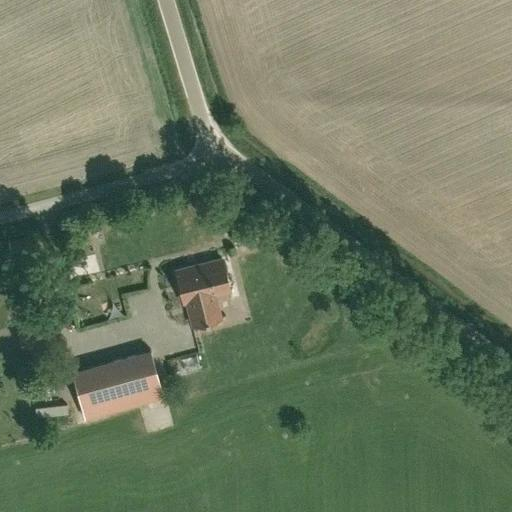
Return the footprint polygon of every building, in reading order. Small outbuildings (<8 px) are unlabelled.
[(239,248),(262,240),(259,231),(236,239),(239,248)] [(34,238),(8,242),(11,259),(36,256),(34,238)] [(213,286),(215,295),(230,291),(221,257),(175,269),(179,284),(181,284),(202,279),(205,288),(213,286)] [(215,295),(213,286),(205,288),(202,279),(181,284),(192,324),(220,317),(215,295)] [(30,290),(38,288),(35,280),(28,281),(30,290)] [(33,315),(31,333),(52,335),(54,318),(33,315)] [(149,350),(72,371),(84,417),(162,396),(149,350)] [(68,404),(39,405),(39,418),(68,417),(68,404)]
